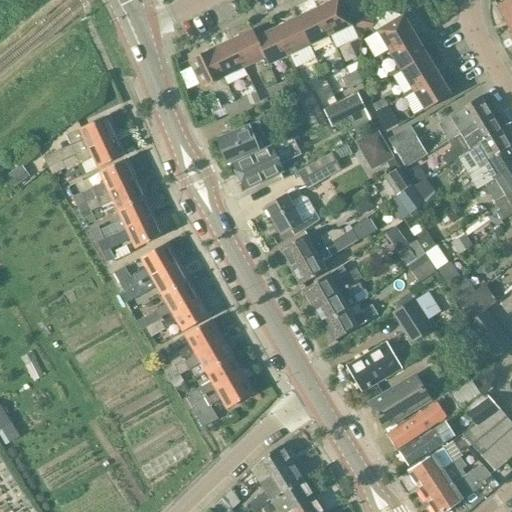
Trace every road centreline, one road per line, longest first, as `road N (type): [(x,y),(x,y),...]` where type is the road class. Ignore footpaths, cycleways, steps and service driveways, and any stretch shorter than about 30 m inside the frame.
road 1 (tertiary): [(309,385),(185,155),(135,32)]
road 2 (residential): [(178,511),(309,385)]
road 3 (tertiary): [(389,511),(309,385)]
